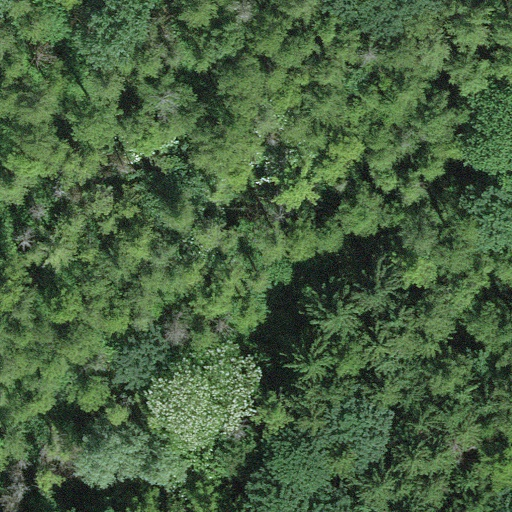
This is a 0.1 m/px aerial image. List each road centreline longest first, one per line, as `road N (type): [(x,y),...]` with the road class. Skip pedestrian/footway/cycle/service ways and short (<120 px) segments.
road 1 (track): [(511,130),(252,326),(111,469),(25,511)]
road 2 (track): [(155,0),(0,137)]
